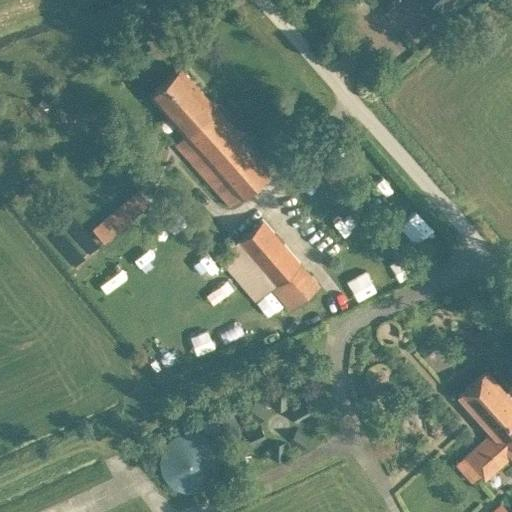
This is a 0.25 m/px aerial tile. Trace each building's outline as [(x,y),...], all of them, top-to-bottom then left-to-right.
[(432,0),(446,15),(461,0),(432,0)] [(232,203),(256,181),(271,168),(180,66),(150,92),(185,131),(176,139),(232,203)] [(92,228),(103,241),(149,202),(137,188),(92,228)] [(262,218),(217,257),(255,300),(270,287),(289,308),(318,282),(262,218)] [(471,481),(482,471),(487,477),(511,454),(511,397),(486,368),(458,393),(492,431),(456,463),(471,481)] [(273,392),(273,407),(287,408),(288,392),(273,392)] [(255,400),(246,412),(260,422),(268,409),(255,400)] [(305,401),(290,409),(297,422),(312,413),(305,401)] [(199,422),(204,433),(210,430),(213,438),(224,434),(215,415),(199,422)] [(260,424),(245,431),(251,445),(266,438),(260,424)] [(296,428),(289,438),(302,447),(309,437),(296,428)] [(207,435),(204,433),(200,431),(197,430),(192,430),(188,429),(182,430),(176,433),(172,435),(168,438),(165,441),(162,446),(160,452),(159,457),(159,462),(160,466),(161,470),(163,474),(165,478),(169,481),(171,484),(175,486),(180,488),(185,489),(190,489),(194,489),(199,488),(203,486),(207,484),(210,481),(213,478),(215,474),(217,470),(219,466),(219,460),(219,455),(218,449),(216,446),(215,443),(213,441),(212,440),(210,437),(207,435)] [(271,441),(270,460),(285,460),(285,442),(271,441)] [(243,452),(239,458),(242,464),(249,464),(252,458),(249,453),(243,452)] [(510,511),(500,502),(488,511),(510,511)]
